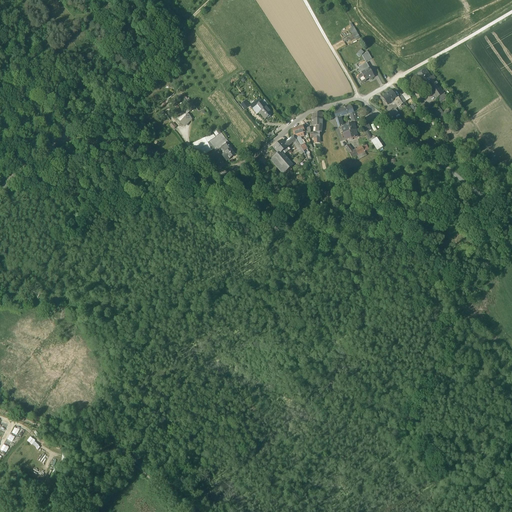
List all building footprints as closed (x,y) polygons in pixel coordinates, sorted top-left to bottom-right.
[(360,39),(354,27),(349,30),(352,35),(354,38),(356,41),(360,39)] [(362,57),(366,63),(372,60),(368,53),(362,57)] [(358,69),(361,74),(369,69),(366,64),(358,69)] [(361,74),(363,77),(365,81),(366,81),(369,78),(374,76),(369,69),(361,74)] [(424,87),(428,84),(434,80),(435,79),(433,76),(431,78),(428,75),(425,70),(416,76),(424,87)] [(444,93),(434,80),(428,84),(430,87),(437,98),(444,93)] [(430,87),(429,87),(436,99),(437,98),(430,87)] [(387,106),(393,102),(392,100),(395,98),(391,91),(388,93),(388,95),(382,99),(387,106)] [(401,96),(402,96),(406,102),(411,99),(406,92),(401,96)] [(437,98),(440,102),(446,97),(444,93),(437,98)] [(250,106),(252,109),(257,106),(261,102),(259,99),(250,106)] [(261,102),(257,106),(261,111),(259,113),(264,120),(272,114),(266,107),(266,108),(266,107),(264,105),(265,105),(264,105),(262,102),(261,102)] [(257,115),(259,113),(261,111),(257,106),(252,109),(257,115)] [(334,112),(336,119),(350,114),(353,112),(351,106),(334,112)] [(434,111),(440,120),(445,117),(443,113),(438,107),(434,111)] [(388,114),(392,118),(398,114),(395,109),(388,114)] [(430,120),(433,123),(436,121),(428,109),(424,112),(430,120)] [(448,110),(443,113),(445,117),(446,118),(451,115),(448,110)] [(175,121),(185,129),(192,121),(188,115),(184,111),(175,121)] [(344,134),(345,133),(355,130),(356,130),(354,124),(342,128),(344,134)] [(371,131),(368,124),(362,127),(369,141),(370,140),(372,139),(368,133),(371,131)] [(294,136),(303,134),(304,133),(303,126),(292,130),(294,136)] [(357,138),(355,130),(345,133),(347,141),(357,138)] [(321,144),(320,132),(317,132),(312,133),(311,133),(311,139),(312,139),(314,139),(314,144),(321,144)] [(200,155),(202,158),(207,155),(214,151),(216,154),(218,152),(228,144),(225,141),(220,135),(219,136),(217,138),(216,139),(213,136),(196,144),(192,146),(197,156),(200,155)] [(293,143),(301,157),(303,159),(306,158),(304,155),(300,147),(296,141),(295,140),(295,139),(294,136),(291,139),(288,142),(286,143),(288,145),(287,147),(288,148),(289,147),(293,143)] [(296,141),(300,147),(304,145),(300,138),(295,140),(296,141)] [(376,139),(371,142),(377,152),(383,148),(377,139),(376,139)] [(279,155),(281,153),(288,148),(287,147),(288,145),(286,143),(285,144),(282,141),(273,149),(279,155)] [(222,157),(227,163),(235,156),(231,150),(232,149),(228,144),(218,152),(222,157)] [(300,147),(304,155),(309,153),(304,145),(300,147)] [(281,153),(284,156),(290,151),(288,148),(281,153)] [(354,153),(353,152),(351,154),(350,154),(352,159),(357,157),(358,156),(358,157),(365,153),(363,148),(354,153)] [(287,174),(293,168),(291,165),(284,156),(281,153),(279,155),(271,162),(281,174),(284,171),(287,174)] [(367,157),(365,153),(358,157),(358,156),(357,157),(359,161),(367,157)] [(304,160),(303,159),(301,157),(291,165),(293,168),(304,160)] [(17,435),(20,429),(15,427),(12,432),(17,435)] [(31,437),(28,440),(36,448),(40,445),(31,437)] [(1,450),(7,452),(9,447),(3,444),(1,450)]
